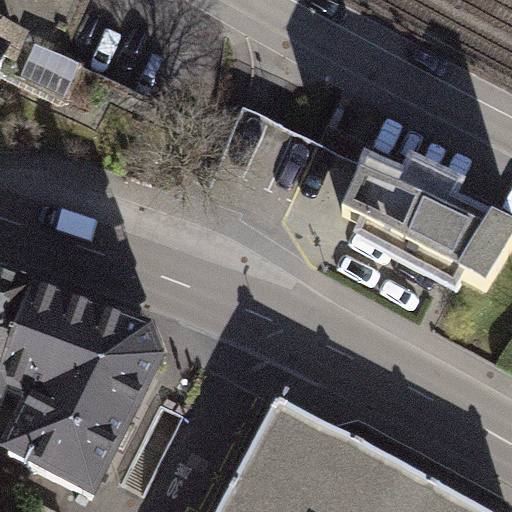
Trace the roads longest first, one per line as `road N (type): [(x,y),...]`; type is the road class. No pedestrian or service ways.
road 1 (primary): [(0,219),(262,317)]
road 2 (primary): [(262,317),(418,387),(511,440)]
road 3 (residential): [(274,0),(511,128)]
road 4 (residential): [(166,511),(262,317)]
